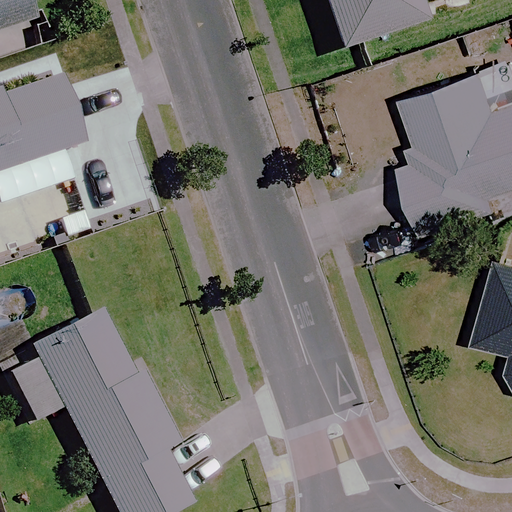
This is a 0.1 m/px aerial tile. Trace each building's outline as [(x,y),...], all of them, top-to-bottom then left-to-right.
[(0,0),(0,32),(35,20),(28,0),(0,0)] [(321,0),(340,56),(431,26),(424,4),(435,0),(321,0)] [(414,158),(402,162),(427,234),(499,210),(494,195),(511,188),(511,108),(499,113),(484,70),(402,97),(417,141),(409,144),(414,158)] [(0,205),(42,191),(34,162),(84,143),(59,75),(0,95),(0,205)] [(511,258),(502,256),(479,342),(511,350),(511,258)] [(99,313),(30,348),(35,359),(5,374),(32,427),(59,413),(109,511),(183,511),(194,507),(166,453),(178,447),(140,373),(132,377),(99,313)]
